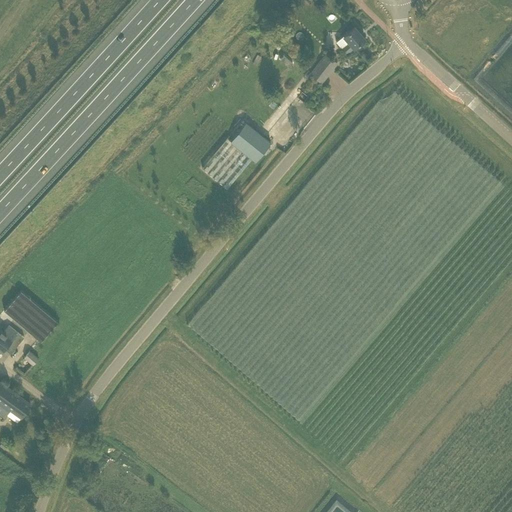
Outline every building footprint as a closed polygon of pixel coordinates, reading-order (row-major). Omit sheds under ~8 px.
[(346,53),(354,48),(365,38),(354,26),(336,41),(346,53)] [(288,67),(292,63),(283,54),(280,59),(288,67)] [(326,54),(310,73),(322,82),(337,63),(326,54)] [(231,140),(245,122),(241,119),(202,167),(226,187),(251,157),(231,140)] [(251,157),(256,160),(270,142),(245,122),(231,140),(251,157)] [(4,309),(40,341),(58,320),(21,289),(4,309)] [(4,348),(11,353),(24,337),(9,325),(3,332),(0,329),(0,349),(2,351),(4,348)] [(29,350),(24,357),(33,364),(38,358),(29,350)] [(7,414),(17,422),(30,404),(0,381),(0,414),(4,418),(7,414)] [(0,444),(5,448),(9,443),(4,439),(0,444)]
